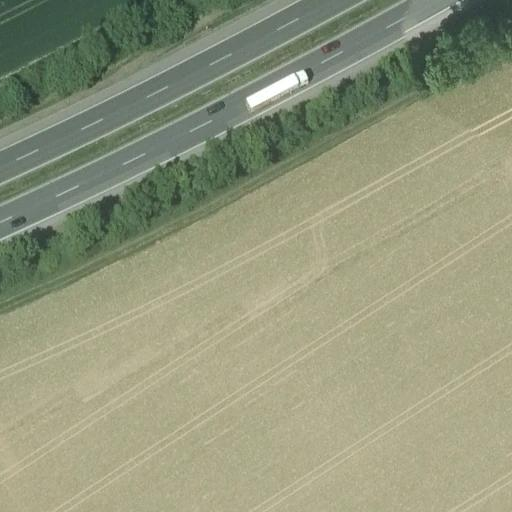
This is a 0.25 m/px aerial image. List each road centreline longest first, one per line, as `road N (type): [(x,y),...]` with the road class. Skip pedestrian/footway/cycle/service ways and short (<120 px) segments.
road 1 (track): [(511,43),(216,204),(0,307)]
road 2 (motorway): [(0,220),(330,60),(434,0)]
road 3 (motorway): [(329,0),(0,166)]
road 4 (track): [(0,84),(167,0)]
